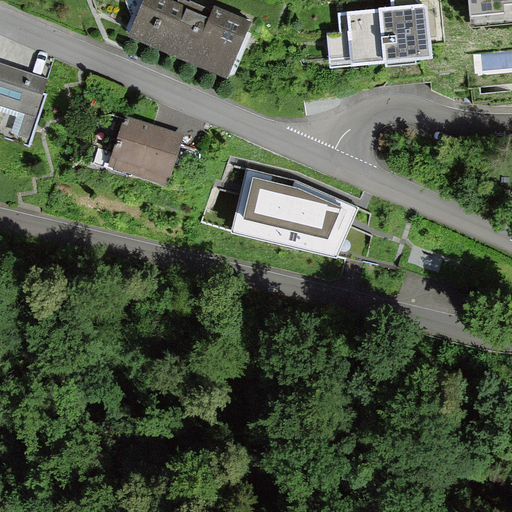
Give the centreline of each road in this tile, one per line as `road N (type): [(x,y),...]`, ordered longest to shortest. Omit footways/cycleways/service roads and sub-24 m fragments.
road 1 (residential): [(0,213),(511,337)]
road 2 (residential): [(336,159),(0,20)]
road 3 (residential): [(336,159),(341,136),(385,109),(511,124)]
road 4 (residential): [(511,236),(336,159)]
